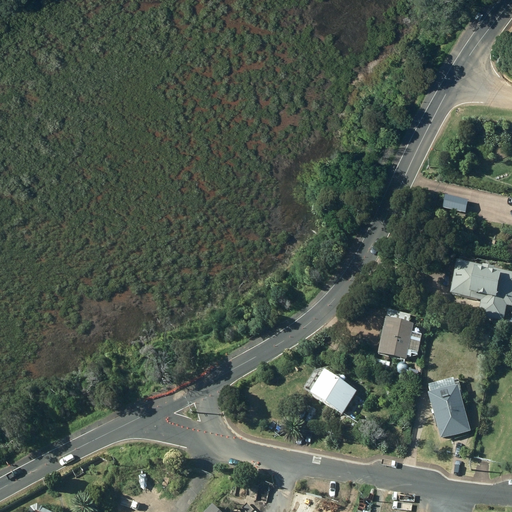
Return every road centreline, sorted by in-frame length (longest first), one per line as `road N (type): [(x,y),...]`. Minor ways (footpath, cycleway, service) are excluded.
road 1 (tertiary): [(214,378),(312,321),(349,282),(462,69)]
road 2 (residential): [(229,447),(511,494)]
road 3 (tertiary): [(0,488),(139,417)]
